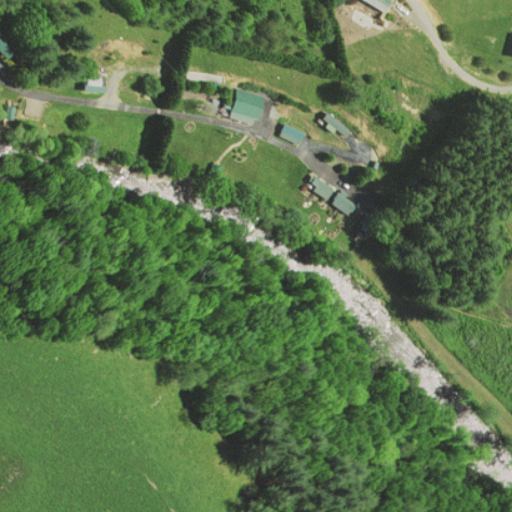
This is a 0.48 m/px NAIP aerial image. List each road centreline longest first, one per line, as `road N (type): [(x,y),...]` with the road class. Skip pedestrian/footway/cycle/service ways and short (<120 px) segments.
road 1 (residential): [(0,75),(24,88),(240,126),(346,200)]
road 2 (residential): [(346,200),(397,260),(415,319),(492,397)]
road 3 (residential): [(511,84),(470,81),(446,59),(412,0)]
